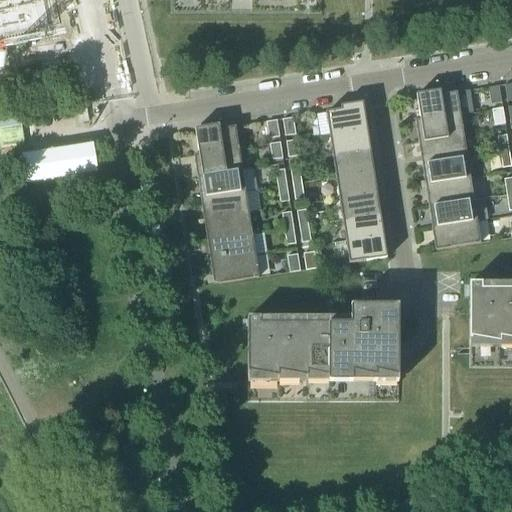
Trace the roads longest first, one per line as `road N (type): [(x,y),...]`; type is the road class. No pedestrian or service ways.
road 1 (residential): [(376,81),(114,121)]
road 2 (residential): [(404,270),(376,81)]
road 3 (residential): [(114,121),(140,296)]
road 4 (residential): [(511,61),(376,81)]
road 5 (residential): [(114,121),(88,0)]
